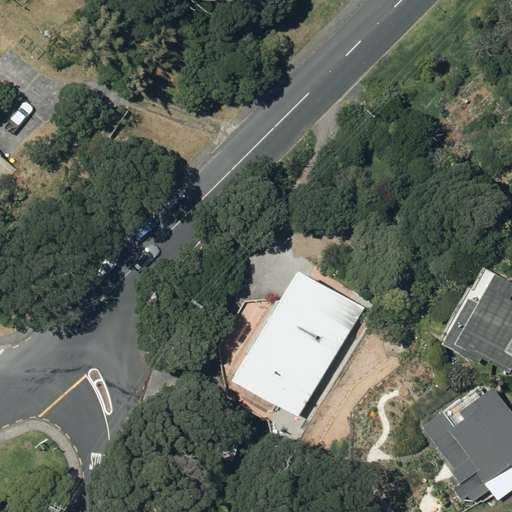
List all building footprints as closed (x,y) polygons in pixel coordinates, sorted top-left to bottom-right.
[(0,161),(0,186),(12,172),(0,161)] [(511,298),(505,295),(511,282),(511,278),(491,267),(489,271),(482,267),(471,287),(469,286),(465,293),(461,291),(436,338),(476,360),(478,356),(507,371),(511,362),(511,298)] [(246,351),(234,371),(239,374),(236,378),(293,413),(359,304),(302,270),(300,273),(295,270),(278,298),(272,299),(244,345),(246,351)] [(511,415),(490,384),(481,391),(476,383),(421,423),(450,464),(447,466),(459,483),(452,487),(458,496),(465,491),(472,500),(489,487),(497,499),(511,487),(511,415)] [(220,431),(212,455),(230,461),(239,438),(220,431)]
